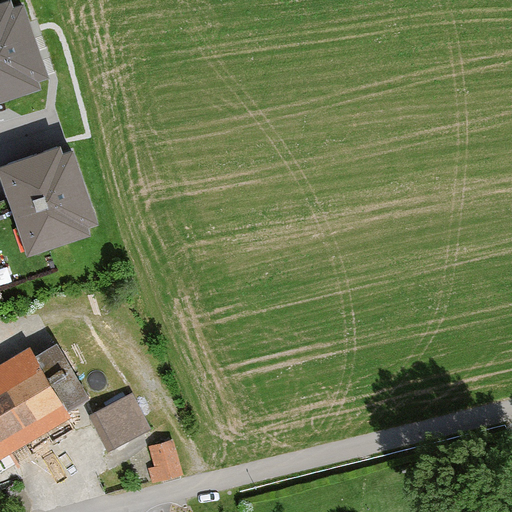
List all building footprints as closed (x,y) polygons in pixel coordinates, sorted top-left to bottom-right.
[(27,0),(10,0),(0,3),(0,100),(53,85),(27,0)] [(71,137),(0,160),(0,163),(31,255),(103,231),(71,137)] [(30,346),(0,364),(0,461),(73,417),(30,346)] [(90,407),(106,444),(149,426),(132,388),(90,407)] [(184,475),(173,439),(148,447),(159,483),(184,475)]
